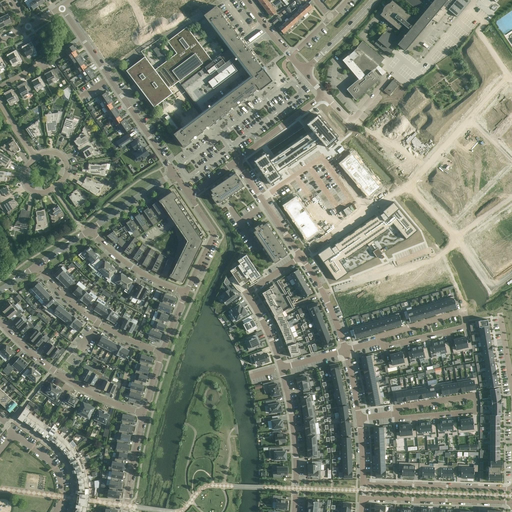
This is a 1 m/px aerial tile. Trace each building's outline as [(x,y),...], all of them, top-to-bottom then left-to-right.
[(32,7),(33,9),(39,6),(35,0),(28,0),(28,1),(27,0),(26,0),(24,2),(29,9),(32,7)] [(89,0),(77,8),(84,19),(115,0),(131,0),(135,5),(144,0),(89,0)] [(404,0),(418,11),(413,17),(392,0),(389,3),(388,4),(387,4),(386,5),(385,6),(384,8),(383,9),(383,10),(382,11),(382,12),(380,15),(398,30),(403,25),(405,26),(397,36),(387,28),(374,44),(389,56),(398,45),(405,51),(431,19),(438,22),(448,10),(457,17),(470,1),(468,0),(404,0)] [(263,6),(267,12),(273,7),(269,2),(263,6)] [(303,4),(302,5),(308,12),(313,8),(308,2),(306,4),(304,3),(303,4)] [(308,12),(302,5),(300,6),(299,7),(300,9),(298,11),(303,16),(308,12)] [(225,58),(184,89),(185,90),(203,114),(201,115),(183,130),(181,128),(174,134),(184,147),(192,141),(191,140),(211,124),(259,88),(260,90),(273,81),(263,69),(241,40),(222,14),(216,6),(204,15),(205,17),(210,23),(211,22),(231,47),(222,54),(225,58)] [(271,17),(277,12),(273,7),(267,12),(271,17)] [(293,13),(292,13),(298,21),(303,16),(298,11),(296,8),(292,12),(293,13)] [(291,17),(289,19),(293,25),(298,21),(292,13),(290,15),(289,16),(291,17)] [(2,18),(6,25),(12,22),(8,15),(2,18)] [(289,19),(284,24),(289,29),(293,25),(289,19)] [(284,34),(289,29),(284,24),(279,28),(284,34)] [(178,81),(184,89),(225,58),(222,54),(221,54),(212,60),(187,27),(167,41),(176,53),(168,60),(155,70),(145,57),(126,71),(130,76),(154,107),(173,93),(169,89),(178,81)] [(346,89),(356,100),(379,80),(373,72),(377,69),(382,76),(386,72),(378,65),(384,59),(362,41),(357,48),(353,52),(348,56),(348,55),(342,60),(358,79),(346,89)] [(31,55),(37,52),(31,42),(27,44),(27,45),(23,48),(25,52),(24,53),(27,57),(27,58),(28,58),(29,58),(30,58),(31,58),(31,57),(31,56),(31,55)] [(74,45),(74,44),(65,51),(68,55),(77,49),(75,47),(76,46),(75,44),(74,45)] [(153,50),(161,60),(165,57),(158,46),(153,50)] [(77,49),(68,55),(66,56),(69,61),(79,54),(78,52),(77,52),(76,50),(77,49)] [(20,63),(22,61),(16,50),(12,52),(12,54),(8,56),(10,60),(9,61),(12,66),(13,66),(14,66),(15,66),(16,66),(16,65),(16,64),(16,63),(19,62),(20,63)] [(80,54),(79,54),(69,61),(70,61),(72,60),(74,64),(73,64),(74,65),(83,58),(81,56),(80,57),(79,54),(80,54)] [(83,58),(74,65),(77,69),(85,63),(83,61),(84,61),(83,58)] [(86,65),(87,65),(86,63),(85,63),(77,69),(78,69),(81,73),(89,67),(88,68),(86,65)] [(81,73),(80,73),(83,78),(92,72),(92,69),(91,69),(89,67),(81,73)] [(56,74),(60,72),(58,68),(54,70),(54,69),(49,71),(50,73),(45,75),(48,79),(47,80),(49,84),(50,85),(51,85),(52,85),(53,85),(53,84),(54,84),(54,83),(54,82),(59,79),(56,74)] [(94,74),(92,72),(83,78),(86,83),(95,76),(96,76),(95,73),(94,74)] [(46,86),(41,77),(40,76),(36,79),(37,80),(32,82),(34,86),(34,87),(36,92),(37,92),(38,92),(39,92),(40,92),(40,91),(41,91),(41,90),(41,89),(46,86)] [(384,91),(389,96),(398,85),(399,86),(400,84),(404,88),(406,86),(397,78),(395,80),(394,79),(392,81),(392,80),(384,91)] [(31,96),(33,95),(26,82),(22,84),(22,85),(18,87),(21,93),(20,94),(23,98),(23,99),(24,99),(25,99),(26,99),(26,98),(27,98),(27,97),(27,96),(30,94),(31,96)] [(67,99),(69,100),(71,92),(68,87),(63,91),(64,93),(64,94),(64,95),(65,96),(65,97),(66,98),(67,99)] [(19,101),(19,100),(13,89),(8,91),(9,92),(5,94),(7,100),(9,105),(10,105),(10,106),(11,106),(12,106),(12,105),(13,105),(14,104),(14,103),(16,101),(17,102),(19,101)] [(106,92),(98,98),(101,102),(109,97),(108,95),(109,94),(107,92),(106,92)] [(109,97),(101,102),(101,103),(102,102),(105,106),(104,107),(112,101),(111,99),(112,99),(110,96),(109,97)] [(511,105),(504,98),(500,103),(505,107),(503,110),(507,114),(509,112),(508,110),(511,105)] [(112,101),(104,107),(107,112),(115,106),(114,104),(113,105),(111,102),(113,102),(112,101)] [(115,106),(107,112),(110,116),(118,111),(117,109),(116,109),(114,107),(115,106)] [(46,124),(47,133),(47,132),(51,131),(51,130),(52,130),(53,132),(54,132),(55,133),(56,132),(57,131),(56,126),(57,126),(57,123),(60,123),(64,110),(63,112),(58,111),(58,113),(52,114),(51,113),(50,112),(49,112),(48,113),(48,114),(47,114),(48,115),(45,115),(46,124)] [(494,110),(490,114),(498,122),(502,118),(503,119),(505,117),(501,113),(499,114),(494,110)] [(118,111),(110,116),(113,121),(121,115),(120,116),(119,113),(118,111)] [(165,117),(174,130),(180,126),(170,113),(165,117)] [(265,153),(254,161),(263,175),(270,184),(281,177),(279,173),(278,171),(317,144),(321,141),(325,146),(326,147),(337,138),(317,114),(306,124),(312,131),(271,159),(270,160),(265,153)] [(490,114),(486,119),(490,123),(488,126),(493,130),(495,128),(493,126),(498,122),(490,114)] [(122,117),(121,115),(113,121),(116,125),(115,126),(125,119),(123,120),(122,118),(122,117)] [(68,138),(69,138),(70,138),(72,133),(75,127),(80,121),(79,122),(73,120),(73,119),(72,118),(71,118),(70,118),(69,119),(66,119),(66,118),(61,134),(62,133),(65,134),(65,133),(67,134),(66,136),(66,137),(67,137),(68,138)] [(126,122),(125,119),(115,126),(119,130),(120,130),(128,124),(128,123),(127,121),(126,122)] [(25,128),(33,140),(39,135),(40,137),(43,135),(40,131),(41,131),(39,127),(40,127),(38,120),(38,121),(38,122),(36,123),(35,124),(32,127),(31,125),(30,125),(31,126),(26,129),(25,128)] [(129,126),(128,124),(120,130),(123,134),(131,129),(131,128),(130,126),(129,126)] [(80,150),(91,143),(90,143),(87,138),(90,136),(88,132),(89,132),(85,126),(86,125),(82,129),(83,130),(79,136),(76,139),(74,141),(76,144),(79,147),(81,149),(80,150)] [(128,134),(117,142),(121,148),(132,140),(128,134)] [(10,154),(12,157),(14,155),(13,154),(17,152),(20,150),(13,139),(0,147),(6,151),(9,155),(10,154)] [(84,156),(86,159),(89,157),(90,158),(93,156),(94,156),(102,154),(101,154),(99,152),(100,151),(99,150),(98,151),(96,147),(97,146),(95,148),(93,145),(96,142),(95,140),(90,143),(91,143),(80,150),(82,153),(83,152),(85,156),(84,156)] [(143,148),(138,140),(131,144),(134,149),(136,148),(138,152),(136,153),(140,160),(139,160),(139,161),(142,159),(142,160),(145,158),(145,157),(149,154),(144,148),(143,148)] [(2,165),(6,168),(7,168),(8,167),(9,166),(8,165),(12,160),(0,152),(0,165),(1,166),(2,165)] [(352,154),(341,164),(369,196),(380,187),(352,154)] [(87,173),(105,177),(105,174),(106,174),(107,174),(107,173),(108,172),(107,170),(106,170),(107,164),(109,163),(101,164),(101,165),(94,164),(94,165),(89,164),(88,165),(88,166),(88,167),(88,168),(90,168),(90,170),(89,170),(88,173),(87,173)] [(235,173),(210,190),(213,193),(211,194),(212,196),(212,197),(213,199),(215,202),(217,204),(222,201),(244,186),(240,180),(238,182),(237,180),(239,178),(235,173)] [(81,186),(96,196),(98,193),(99,193),(100,193),(101,192),(101,191),(100,189),(103,184),(105,185),(105,184),(97,183),(91,180),(91,181),(86,178),(85,178),(84,179),(84,180),(84,181),(85,182),(84,184),(82,186),(81,186)] [(0,203),(13,196),(11,193),(10,194),(9,192),(10,191),(7,187),(4,189),(4,188),(0,190),(0,189),(0,203)] [(68,195),(76,207),(77,207),(76,206),(80,203),(82,205),(82,204),(81,203),(85,201),(85,202),(86,201),(86,200),(88,199),(89,199),(90,199),(83,194),(82,195),(80,191),(79,192),(77,189),(74,191),(75,191),(69,196),(68,195)] [(173,191),(159,200),(160,202),(188,242),(191,242),(200,246),(203,241),(200,237),(203,235),(173,191)] [(5,209),(9,216),(13,211),(13,210),(16,208),(16,207),(18,206),(16,201),(15,202),(14,199),(15,199),(13,196),(0,203),(0,207),(3,210),(5,209)] [(296,198),(284,207),(307,239),(319,230),(296,198)] [(149,209),(153,215),(157,212),(162,220),(167,217),(157,202),(152,205),(154,207),(153,208),(152,207),(149,209)] [(330,246),(317,254),(323,262),(336,281),(348,273),(343,265),(340,261),(344,259),(347,257),(347,258),(354,253),(353,253),(358,249),(358,250),(365,246),(364,245),(367,243),(367,244),(368,246),(371,244),(374,242),(373,240),(376,238),(376,237),(381,234),(381,235),(387,230),(389,228),(394,225),(396,227),(407,240),(418,230),(399,209),(399,208),(394,202),(382,211),(383,212),(380,214),(380,213),(376,216),(377,217),(372,220),(371,219),(365,224),(361,227),(360,227),(354,231),(354,232),(349,235),(349,234),(342,239),(343,240),(338,243),(338,242),(334,245),(335,246),(331,248),(330,246)] [(51,218),(53,225),(60,220),(60,219),(65,216),(58,205),(48,211),(50,214),(49,214),(52,218),(51,218)] [(140,215),(144,221),(148,218),(154,226),(158,223),(153,215),(149,209),(148,208),(143,211),(145,213),(144,214),(143,213),(140,215)] [(21,229),(23,230),(24,229),(27,229),(31,212),(21,210),(20,215),(19,215),(18,221),(17,221),(14,228),(14,227),(20,228),(21,229)] [(46,229),(49,228),(45,210),(42,210),(42,211),(40,211),(39,210),(38,210),(37,211),(36,212),(37,217),(36,217),(37,224),(36,224),(35,231),(36,232),(36,230),(42,229),(42,230),(43,230),(45,230),(46,229)] [(149,229),(144,221),(140,215),(139,214),(135,217),(136,219),(135,220),(135,219),(132,221),(135,227),(139,224),(145,232),(149,229)] [(141,235),(135,227),(132,221),(131,220),(126,223),(128,225),(126,226),(126,225),(122,228),(126,233),(131,230),(134,234),(132,235),(135,237),(136,238),(141,235)] [(262,224),(260,225),(259,224),(258,225),(254,228),(252,229),(255,234),(274,263),(280,259),(279,257),(280,256),(282,258),(287,254),(266,223),(263,225),(262,224)] [(118,238),(113,231),(107,236),(114,243),(116,241),(117,242),(121,246),(125,241),(120,237),(118,238)] [(128,255),(129,253),(133,248),(139,240),(136,238),(135,237),(129,245),(125,241),(121,246),(124,249),(125,248),(126,249),(124,251),(128,255)] [(191,242),(188,242),(171,277),(182,283),(200,246),(191,242)] [(133,248),(129,253),(133,256),(133,255),(134,256),(133,258),(137,261),(138,260),(142,254),(147,246),(143,243),(138,251),(133,248)] [(86,261),(95,252),(90,247),(87,249),(79,255),(83,260),(86,257),(87,259),(85,261),(86,261)] [(378,248),(375,250),(372,252),(376,258),(382,254),(378,248)] [(146,257),(142,254),(138,260),(142,262),(142,261),(143,262),(142,264),(147,267),(148,266),(151,260),(156,251),(151,249),(146,257)] [(97,252),(96,253),(95,252),(86,261),(88,259),(91,262),(88,265),(93,270),(99,263),(96,261),(101,256),(97,252)] [(157,271),(160,265),(165,256),(160,254),(155,262),(151,260),(148,266),(151,267),(151,266),(153,267),(152,270),(157,272),(157,271)] [(252,281),(260,276),(246,255),(238,260),(240,264),(230,270),(241,286),(250,279),(252,281)] [(165,267),(160,265),(157,271),(161,272),(161,271),(163,272),(161,275),(167,277),(174,260),(169,258),(165,267)] [(504,258),(500,261),(505,268),(509,265),(504,258)] [(79,268),(81,266),(76,260),(73,262),(79,268)] [(98,271),(103,275),(111,266),(110,265),(110,264),(107,261),(106,262),(105,261),(101,266),(99,263),(93,270),(97,272),(98,271)] [(500,261),(495,264),(501,271),(505,268),(500,261)] [(495,264),(491,267),(496,275),(501,272),(501,271),(495,264)] [(107,281),(110,283),(117,274),(115,277),(112,274),(116,270),(115,269),(115,268),(112,265),(111,266),(103,275),(108,280),(107,281)] [(57,278),(58,279),(59,279),(65,272),(65,273),(67,271),(63,266),(54,275),(55,275),(54,275),(57,278)] [(292,279),(301,274),(298,269),(290,274),(292,279)] [(59,279),(63,283),(69,277),(65,273),(65,272),(59,279)] [(117,283),(121,286),(127,277),(121,274),(119,276),(117,274),(110,283),(111,283),(115,285),(117,283)] [(292,279),(295,284),(303,279),(301,274),(292,279)] [(69,286),(71,288),(76,283),(69,277),(63,283),(63,284),(62,285),(65,287),(65,286),(67,288),(69,286)] [(127,277),(121,286),(125,288),(124,291),(128,294),(134,285),(131,284),(133,281),(127,277)] [(298,288),(306,283),(303,279),(295,284),(298,288)] [(41,284),(40,284),(39,283),(32,289),(36,293),(43,287),(42,287),(43,286),(41,284)] [(309,288),(306,283),(298,288),(301,293),(309,288)] [(73,293),(78,297),(84,290),(77,284),(73,289),(75,291),(73,293)] [(132,298),(138,300),(145,288),(144,287),(144,286),(141,285),(141,286),(139,285),(138,287),(137,287),(135,290),(136,290),(136,291),(133,289),(128,297),(132,299),(132,298)] [(274,317),(282,312),(283,312),(280,306),(277,308),(270,295),(273,293),(271,290),(275,287),(273,285),(266,289),(267,290),(262,293),(265,298),(264,298),(272,311),(271,312),(274,317)] [(47,291),(43,287),(36,293),(40,298),(47,291)] [(142,305),(146,307),(150,298),(147,297),(147,296),(148,296),(149,293),(150,291),(148,290),(148,289),(146,287),(145,288),(138,300),(143,303),(142,305)] [(312,293),(309,288),(301,293),(303,298),(312,293)] [(82,301),(83,301),(88,294),(89,294),(84,290),(78,297),(79,299),(82,301)] [(223,294),(225,297),(222,299),(224,302),(225,303),(226,305),(236,297),(234,294),(233,293),(232,292),(231,293),(229,290),(223,294)] [(44,302),(51,296),(47,291),(40,298),(44,302)] [(83,301),(87,305),(89,303),(92,305),(96,300),(89,294),(88,294),(83,301)] [(162,303),(172,307),(169,306),(171,302),(173,303),(175,298),(165,294),(162,303)] [(46,312),(56,319),(58,316),(64,309),(63,308),(64,307),(57,302),(55,301),(56,300),(55,300),(55,299),(52,296),(51,296),(44,302),(42,305),(47,311),(46,312)] [(453,296),(448,298),(451,309),(457,308),(453,296)] [(451,309),(448,298),(443,299),(446,311),(451,309)] [(446,311),(443,299),(438,301),(441,313),(446,311)] [(0,308),(5,314),(15,305),(13,303),(11,305),(8,301),(8,302),(7,301),(3,304),(4,305),(0,308)] [(95,312),(98,314),(99,313),(104,306),(96,301),(93,306),(96,307),(94,310),(96,311),(95,312)] [(436,314),(441,313),(438,301),(432,303),(436,314)] [(158,312),(168,316),(164,314),(166,310),(170,312),(172,307),(162,303),(161,302),(157,312),(158,312)] [(307,306),(309,311),(318,308),(315,302),(307,306)] [(104,306),(99,313),(104,317),(109,309),(109,308),(111,306),(106,303),(104,306)] [(427,304),(431,316),(436,314),(432,303),(427,304)] [(425,317),(431,316),(427,304),(422,306),(425,317)] [(15,305),(5,314),(6,315),(8,318),(9,318),(9,319),(15,314),(17,317),(20,314),(23,312),(20,309),(19,310),(15,305)] [(239,305),(232,310),(234,313),(232,314),(236,320),(236,321),(241,317),(247,314),(243,307),(241,308),(239,305)] [(420,319),(425,317),(422,306),(417,307),(420,319)] [(411,307),(406,308),(407,311),(406,311),(410,322),(415,321),(411,309),(411,307)] [(417,307),(411,309),(415,321),(420,319),(417,307)] [(108,320),(109,320),(114,312),(115,312),(109,308),(109,309),(104,317),(106,318),(108,320)] [(318,308),(309,311),(311,317),(312,316),(320,313),(318,308)] [(58,316),(63,320),(69,313),(64,309),(58,316)] [(37,314),(47,324),(49,322),(39,312),(37,314)] [(109,320),(115,323),(116,321),(119,323),(122,317),(114,312),(109,320)] [(155,321),(165,325),(162,324),(163,320),(166,321),(168,316),(158,312),(155,321)] [(277,321),(277,322),(285,317),(282,312),(274,317),(277,321)] [(63,320),(67,323),(73,316),(69,313),(63,320)] [(312,316),(314,321),(322,318),(322,317),(321,315),(320,315),(320,313),(312,316)] [(393,315),(397,326),(402,324),(399,313),(393,315)] [(23,316),(20,314),(17,317),(16,318),(18,320),(14,324),(19,329),(27,320),(23,316)] [(121,327),(126,330),(131,322),(131,321),(132,319),(124,315),(122,317),(119,323),(122,324),(121,327)] [(392,328),(397,326),(393,315),(388,316),(392,328)] [(72,328),(73,327),(78,320),(78,319),(74,316),(73,316),(67,323),(67,324),(72,328)] [(383,318),(386,329),(392,328),(388,316),(383,318)] [(249,317),(242,320),(244,323),(245,322),(245,323),(243,324),(246,331),(249,329),(250,332),(257,328),(257,329),(257,328),(256,326),(253,319),(252,319),(252,318),(250,319),(249,317)] [(285,317),(277,322),(279,326),(287,322),(285,317)] [(312,322),(314,328),(316,327),(324,324),(322,318),(314,321),(312,322)] [(381,331),(386,329),(383,318),(378,319),(381,331)] [(373,321),(376,332),(381,331),(378,319),(373,321)] [(487,319),(475,321),(476,327),(479,327),(488,325),(487,319)] [(30,323),(27,320),(19,329),(18,330),(21,332),(22,331),(23,333),(27,329),(30,332),(34,327),(30,323)] [(78,320),(73,327),(77,331),(83,324),(78,320)] [(151,330),(161,334),(158,333),(160,329),(163,330),(165,325),(155,321),(151,330)] [(287,322),(279,326),(281,331),(290,328),(290,327),(294,326),(291,321),(287,322)] [(371,334),(376,332),(373,321),(367,323),(371,334)] [(131,333),(132,333),(133,330),(136,332),(139,326),(136,325),(136,324),(131,322),(126,330),(128,331),(131,333)] [(367,323),(362,324),(366,336),(371,334),(367,323)] [(316,327),(319,332),(326,329),(324,324),(316,327)] [(362,324),(357,326),(360,337),(366,336),(362,324)] [(29,340),(32,342),(33,342),(34,342),(41,333),(39,331),(41,328),(37,325),(33,329),(35,331),(29,338),(30,339),(29,340)] [(360,337),(357,326),(352,327),(355,339),(360,337)] [(290,328),(281,331),(283,336),(292,333),(290,328)] [(319,332),(321,337),(328,334),(327,332),(328,332),(327,329),(326,330),(326,329),(319,332)] [(148,339),(155,342),(156,338),(159,339),(161,334),(151,330),(148,339)] [(37,345),(38,346),(44,340),(46,342),(49,338),(45,335),(44,337),(41,334),(42,333),(41,333),(34,342),(34,343),(34,344),(37,346),(37,345)] [(285,341),(285,342),(294,338),(292,333),(283,336),(285,341)] [(250,348),(255,346),(256,348),(257,348),(256,346),(259,344),(257,339),(258,338),(257,334),(246,339),(247,340),(244,341),(245,341),(247,341),(250,348)] [(321,337),(323,343),(330,340),(328,334),(321,337)] [(98,344),(103,347),(108,339),(107,339),(108,338),(105,336),(104,337),(102,336),(98,344)] [(455,346),(452,347),(453,353),(463,351),(460,338),(459,338),(459,337),(455,338),(455,339),(453,339),(455,346)] [(466,337),(460,338),(463,351),(472,349),(470,342),(467,343),(466,337)] [(285,342),(287,347),(297,344),(296,343),(295,342),(294,338),(285,342)] [(103,347),(109,350),(113,342),(108,339),(103,347)] [(44,351),(49,355),(56,347),(55,347),(51,343),(52,342),(49,340),(46,345),(48,347),(44,351)] [(323,343),(321,343),(324,349),(332,345),(330,340),(323,343)] [(444,341),(438,342),(441,353),(440,353),(441,354),(445,353),(446,355),(451,354),(448,343),(446,343),(444,344),(444,341)] [(114,353),(118,344),(118,345),(113,342),(109,350),(114,353)] [(433,346),(429,347),(432,358),(437,357),(436,354),(440,353),(441,353),(438,342),(432,344),(433,346)] [(0,352),(1,351),(9,359),(15,353),(7,345),(4,347),(2,344),(0,346),(0,352)] [(114,353),(119,356),(124,347),(123,347),(119,345),(118,344),(114,353)] [(289,352),(290,352),(298,349),(297,344),(287,347),(289,352)] [(422,346),(416,347),(419,357),(418,357),(419,360),(424,358),(424,360),(429,359),(426,348),(423,349),(422,346)] [(60,350),(56,347),(49,355),(54,359),(57,355),(59,357),(65,350),(62,348),(60,350)] [(120,356),(125,359),(129,350),(124,348),(124,347),(119,356),(120,356)] [(411,352),(408,352),(410,363),(415,362),(414,358),(418,357),(419,357),(416,347),(411,349),(411,352)] [(262,351),(250,355),(252,362),(255,361),(256,362),(257,365),(262,363),(262,364),(265,363),(264,363),(269,361),(268,358),(268,356),(267,357),(266,353),(263,354),(262,351)] [(396,353),(399,366),(404,365),(405,366),(408,366),(408,364),(407,358),(403,358),(402,352),(400,352),(400,351),(396,352),(396,353)] [(391,361),(388,362),(389,368),(399,366),(396,353),(390,355),(391,361)] [(138,364),(149,367),(147,366),(148,362),(151,363),(152,358),(142,355),(139,364),(138,364)] [(373,355),(361,357),(362,363),(372,361),(373,361),(374,361),(373,355)] [(3,371),(7,375),(12,370),(11,369),(13,366),(21,372),(28,364),(19,357),(17,359),(15,357),(7,366),(3,371)] [(83,380),(87,382),(94,369),(85,364),(82,370),(85,372),(81,378),(83,379),(83,380)] [(135,373),(147,377),(142,375),(144,371),(148,373),(149,367),(138,364),(135,373)] [(363,368),(364,374),(364,373),(375,371),(375,372),(376,371),(375,366),(373,366),(374,366),(363,368)] [(27,375),(36,382),(41,376),(40,375),(41,374),(38,372),(38,373),(32,368),(30,371),(27,369),(22,376),(25,378),(27,375)] [(92,384),(94,385),(97,379),(100,380),(103,374),(94,369),(87,382),(91,385),(92,384)] [(132,382),(144,386),(141,385),(142,381),(145,382),(147,377),(135,373),(136,374),(134,383),(132,382)] [(297,384),(309,381),(308,376),(306,376),(305,373),(299,375),(300,377),(296,378),(297,384)] [(104,391),(105,390),(107,391),(112,381),(111,381),(111,382),(108,381),(109,378),(103,376),(100,381),(104,383),(101,389),(104,391)] [(476,377),(467,379),(469,390),(475,389),(474,384),(477,384),(476,377)] [(109,393),(113,394),(114,390),(116,390),(119,391),(121,384),(118,382),(117,383),(112,381),(107,391),(109,392),(109,393)] [(309,381),(297,384),(299,390),(303,389),(303,392),(309,390),(308,388),(311,387),(309,381)] [(129,391),(141,395),(137,394),(138,390),(142,391),(144,386),(132,382),(129,391)] [(446,382),(437,384),(438,390),(441,389),(442,395),(448,394),(446,382)] [(39,390),(50,398),(57,386),(53,383),(52,384),(51,383),(48,387),(47,388),(47,389),(43,386),(43,385),(39,390)] [(277,384),(276,384),(269,385),(269,383),(263,384),(264,387),(266,387),(266,389),(270,388),(271,396),(272,396),(279,394),(279,395),(279,394),(278,390),(278,387),(277,384)] [(437,384),(427,385),(428,386),(430,397),(436,396),(435,391),(438,390),(437,384)] [(52,402),(58,405),(63,398),(62,398),(62,399),(58,396),(59,396),(60,394),(62,391),(60,390),(61,389),(57,386),(50,398),(53,400),(52,402)] [(401,389),(392,391),(393,397),(396,397),(397,402),(401,401),(403,401),(401,389)] [(128,401),(135,403),(137,399),(140,400),(141,395),(129,391),(129,392),(131,392),(128,401)] [(300,397),(301,402),(313,400),(312,395),(310,395),(309,392),(303,393),(304,396),(300,397)] [(0,400),(0,402),(3,405),(10,397),(6,394),(0,400)] [(73,406),(74,407),(75,406),(78,400),(79,399),(78,399),(75,398),(73,396),(71,395),(70,394),(69,395),(67,400),(64,398),(60,405),(63,406),(66,402),(66,403),(67,402),(69,404),(71,405),(73,406)] [(3,405),(6,409),(14,401),(10,397),(3,405)] [(381,398),(369,400),(371,406),(382,404),(381,398)] [(269,405),(270,413),(281,411),(281,406),(280,406),(279,403),(276,403),(276,400),(266,401),(266,402),(267,402),(267,405),(269,405)] [(6,409),(10,412),(12,410),(15,412),(19,407),(17,405),(17,404),(14,401),(6,409)] [(84,414),(90,417),(94,408),(83,402),(79,411),(78,413),(83,415),(84,414)] [(24,420),(29,413),(31,411),(25,407),(18,418),(23,422),(24,420)] [(97,422),(101,424),(102,422),(105,424),(106,424),(109,415),(110,415),(109,414),(109,415),(106,413),(106,412),(103,411),(102,411),(99,410),(98,410),(99,410),(95,419),(94,419),(95,419),(98,421),(97,422)] [(27,425),(28,424),(34,416),(29,413),(24,420),(26,422),(25,423),(27,425)] [(121,424),(129,426),(129,425),(130,421),(133,422),(134,417),(123,415),(122,424),(121,424)] [(32,427),(33,427),(38,419),(34,416),(28,424),(30,425),(32,427)] [(272,420),(271,420),(273,429),(283,427),(282,421),(281,421),(281,419),(279,419),(278,416),(272,417),(272,420)] [(462,433),(468,432),(466,419),(466,418),(462,418),(462,419),(460,419),(461,426),(458,426),(458,433),(462,433)] [(473,418),(466,419),(468,432),(477,431),(477,425),(473,425),(473,418)] [(37,430),(43,422),(38,419),(33,427),(34,428),(37,430)] [(452,420),(446,421),(448,433),(452,433),(452,435),(457,435),(456,423),(453,423),(452,420)] [(441,424),(437,424),(438,437),(443,436),(443,434),(448,433),(446,421),(440,421),(441,424)] [(41,434),(42,433),(47,425),(43,422),(37,430),(39,431),(38,432),(41,434)] [(431,422),(425,423),(426,435),(431,435),(431,437),(436,437),(435,425),(431,425),(431,422)] [(406,424),(405,425),(406,438),(415,437),(415,431),(412,431),(411,424),(410,424),(410,423),(406,424)] [(419,426),(416,426),(417,438),(422,437),(422,435),(426,435),(425,423),(419,423),(419,426)] [(118,433),(127,435),(128,431),(131,431),(132,426),(129,425),(129,426),(121,424),(122,424),(120,424),(118,433)] [(46,437),(46,436),(51,428),(47,425),(42,433),(43,434),(43,435),(46,437)] [(51,428),(46,436),(48,437),(47,438),(50,440),(50,439),(56,432),(58,429),(53,425),(51,428)] [(406,438),(405,425),(399,425),(399,432),(396,432),(397,439),(406,438)] [(282,434),(281,434),(280,431),(273,432),(273,439),(275,439),(276,444),(282,444),(281,443),(285,442),(285,438),(286,438),(286,434),(282,434)] [(52,441),(54,443),(55,443),(60,435),(56,432),(50,439),(52,440),(52,441)] [(124,444),(125,440),(129,441),(130,435),(127,435),(118,433),(116,443),(118,443),(124,444)] [(55,445),(58,447),(59,446),(65,439),(60,435),(55,443),(56,444),(55,445)] [(60,448),(62,450),(63,450),(69,443),(65,438),(65,439),(59,446),(60,447),(60,448)] [(66,454),(67,454),(73,448),(69,443),(63,450),(64,451),(64,452),(66,454)] [(124,454),(124,450),(127,450),(128,445),(124,444),(118,443),(116,452),(124,454)] [(66,456),(68,459),(70,458),(77,453),(74,447),(73,448),(67,454),(68,455),(66,456)] [(285,451),(283,451),(283,448),(270,448),(270,454),(274,454),(275,460),(276,460),(276,461),(280,461),(280,460),(286,459),(286,454),(285,452),(285,451)] [(69,461),(71,464),(73,463),(83,457),(80,451),(77,453),(70,458),(71,460),(69,461)] [(114,462),(122,463),(123,459),(126,460),(127,454),(124,454),(116,452),(114,462)] [(73,468),(75,468),(83,464),(87,462),(84,456),(83,457),(73,463),(73,465),(72,465),(73,468)] [(118,472),(119,472),(119,468),(124,469),(125,464),(122,463),(114,462),(113,461),(111,471),(112,472),(112,471),(118,472)] [(312,464),(308,464),(308,470),(320,470),(321,470),(321,461),(312,461),(312,464)] [(499,461),(490,461),(490,467),(488,467),(488,481),(502,481),(502,474),(500,474),(500,467),(502,467),(502,461),(499,461)] [(402,476),(408,476),(408,463),(399,463),(398,469),(402,469),(402,476)] [(408,463),(408,476),(408,477),(412,477),(413,476),(414,476),(414,469),(417,470),(418,463),(408,463)] [(428,477),(429,466),(429,465),(424,465),(424,463),(419,463),(419,474),(422,474),(422,477),(428,477)] [(441,478),(447,478),(447,466),(443,466),(443,463),(438,463),(438,464),(438,475),(441,475),(441,478)] [(447,466),(447,478),(453,478),(453,475),(456,475),(457,463),(452,463),(452,466),(447,466)] [(74,470),(75,473),(77,473),(85,470),(83,464),(75,468),(76,469),(74,470)] [(433,466),(429,466),(428,477),(434,478),(434,474),(438,475),(438,464),(433,464),(433,466)] [(467,478),(468,467),(468,465),(458,465),(458,471),(461,471),(461,478),(462,478),(467,479),(467,478)] [(474,468),(468,467),(467,478),(473,478),(473,471),(477,472),(477,465),(474,465),(474,468)] [(281,474),(287,474),(287,472),(288,472),(288,468),(287,468),(287,467),(281,467),(281,466),(278,466),(278,467),(277,467),(277,472),(273,472),(273,478),(281,478),(281,474)] [(77,475),(78,478),(87,476),(86,469),(85,470),(77,473),(77,475)] [(320,479),(320,470),(308,470),(308,476),(312,476),(312,479),(320,479)] [(111,481),(118,482),(119,478),(122,479),(123,473),(119,472),(118,472),(112,471),(112,472),(111,481)] [(77,480),(77,484),(79,483),(88,482),(87,475),(87,476),(78,478),(79,480),(77,480)] [(107,480),(106,485),(110,485),(109,490),(116,492),(116,491),(117,487),(120,488),(121,483),(118,482),(111,481),(107,480)] [(107,498),(115,499),(115,498),(115,497),(118,497),(119,492),(116,491),(116,492),(109,490),(107,498)] [(78,499),(78,502),(87,503),(88,500),(88,498),(90,498),(91,494),(89,494),(80,494),(79,496),(79,497),(78,499)] [(288,505),(287,504),(287,501),(284,501),(284,500),(281,500),(281,496),(273,495),(273,502),(276,502),(276,509),(288,510),(288,505)]
